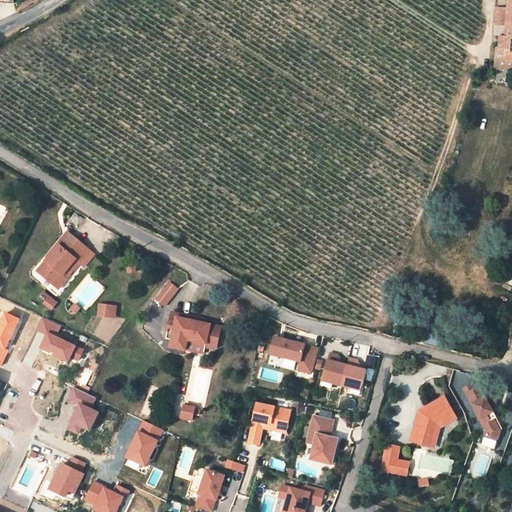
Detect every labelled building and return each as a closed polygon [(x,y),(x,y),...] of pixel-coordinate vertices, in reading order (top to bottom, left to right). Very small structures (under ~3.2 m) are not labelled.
[(501,32),(499,54),(510,55),(511,55),(511,0),(500,0),(500,4),(499,18),(497,31),(501,32)] [(490,3),(487,17),(499,18),(500,4),(490,3)] [(501,32),(497,31),(494,31),(493,39),(489,39),(486,62),(508,65),(510,55),(499,54),(501,32)] [(31,263),(47,277),(54,269),(67,251),(72,252),(81,239),(60,222),(51,234),(53,236),(31,263)] [(59,272),(54,269),(47,277),(52,281),(59,272)] [(165,272),(151,290),(159,296),(173,278),(165,272)] [(45,290),(37,284),(33,289),(41,295),(45,290)] [(101,305),(102,296),(90,293),(88,303),(101,305)] [(197,313),(185,311),(186,307),(166,303),(161,325),(166,326),(165,331),(180,334),(180,333),(181,330),(199,334),(199,337),(207,338),(210,336),(213,325),(207,324),(209,316),(197,313)] [(0,308),(0,337),(11,314),(0,308)] [(47,331),(51,321),(35,313),(29,325),(38,329),(32,342),(45,349),(44,351),(58,357),(61,352),(69,356),(75,344),(47,331)] [(309,339),(266,327),(261,345),(292,353),(290,360),(303,364),(309,339)] [(328,347),(320,345),(314,369),(325,372),(324,375),(333,378),(338,357),(326,354),(328,347)] [(340,350),(338,357),(333,378),(341,380),(342,377),(354,380),(358,363),(346,359),(348,352),(340,350)] [(90,407),(83,404),(87,393),(65,383),(58,396),(68,400),(61,416),(62,417),(59,424),(70,430),(74,422),(81,425),(90,407)] [(479,383),(470,385),(484,432),(482,436),(496,441),(498,435),(494,420),(490,421),(489,417),(495,415),(489,392),(487,387),(481,389),(479,383)] [(416,405),(412,415),(409,412),(401,435),(417,441),(424,420),(430,422),(447,413),(439,390),(419,400),(420,404),(416,405)] [(489,392),(495,415),(504,400),(489,392)] [(285,401),(252,395),(245,434),(255,436),(258,419),(265,420),(265,422),(281,425),(285,401)] [(188,399),(177,396),(174,409),(185,411),(188,399)] [(411,404),(409,412),(412,415),(416,405),(420,404),(419,400),(411,404)] [(323,412),(304,406),(297,432),(304,434),(300,449),(321,455),(327,430),(319,428),(323,412)] [(155,425),(135,415),(117,452),(137,461),(155,425)] [(423,443),(430,422),(424,420),(417,441),(423,443)] [(376,438),(372,460),(393,463),(395,452),(389,450),(389,449),(388,447),(386,447),(386,448),(387,439),(376,438)] [(64,452),(60,461),(53,458),(40,485),(63,495),(75,469),(73,467),(77,458),(64,452)] [(215,468),(197,462),(189,486),(190,487),(186,499),(201,504),(205,492),(207,492),(215,468)] [(98,481),(86,476),(77,495),(86,500),(84,503),(102,511),(104,511),(113,495),(115,496),(121,486),(108,480),(105,487),(97,483),(98,481)] [(275,498),(272,509),(284,511),(292,511),(297,494),(310,497),(314,483),(295,479),(294,483),(272,477),(269,489),(277,491),(275,498)] [(277,491),(269,489),(267,496),(275,498),(277,491)]
